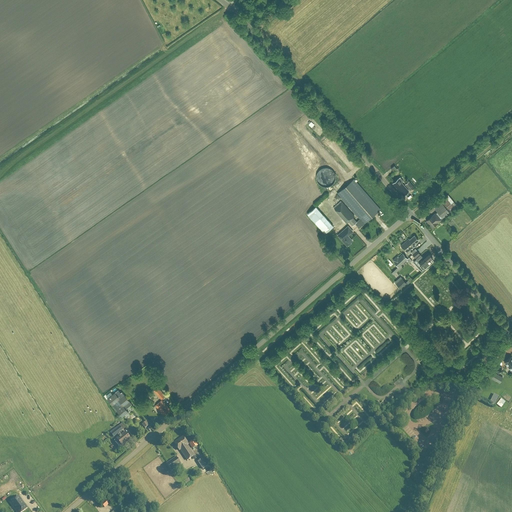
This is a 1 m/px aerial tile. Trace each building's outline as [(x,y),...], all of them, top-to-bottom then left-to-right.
[(335,178),(335,176),(335,174),(334,172),(333,171),(331,169),(330,168),(328,168),(326,167),(324,167),(323,168),(321,168),(319,169),(318,171),(317,172),(316,174),(316,176),(316,178),(316,179),(317,181),(318,183),(319,184),(321,185),(323,186),(324,186),(326,186),(328,186),(330,185),(331,184),(333,183),(334,181),(335,179),(335,178)] [(403,180),(400,177),(393,183),(403,195),(408,191),(401,182),(403,180)] [(354,223),(359,228),(365,223),(364,223),(380,209),(354,179),(337,193),(360,219),(354,223)] [(405,185),(410,190),(414,186),(409,181),(405,185)] [(442,203),(448,211),(449,212),(455,208),(453,206),(456,204),(448,194),(445,196),(446,197),(441,201),(442,203)] [(346,222),(347,222),(354,216),(341,201),(333,207),(347,222),(346,222)] [(446,213),(448,211),(442,203),(435,209),(437,212),(436,213),(435,212),(426,220),(431,227),(447,214),(446,213)] [(315,206),(307,214),(324,234),(333,226),(315,206)] [(348,226),(338,235),(347,245),(352,240),(348,236),(352,231),(348,226)] [(407,240),(401,245),(406,252),(413,246),(412,245),(418,240),(414,235),(408,241),(407,240)] [(420,263),(425,269),(429,265),(427,262),(432,257),(428,252),(422,257),(420,254),(416,258),(420,263)] [(407,259),(402,253),(399,257),(397,255),(393,260),(394,261),(394,262),(398,267),(407,259)] [(406,283),(402,279),(396,284),(400,288),(406,283)] [(502,367),(495,363),(492,369),(499,373),(502,367)] [(502,377),(499,375),(490,370),(487,375),(499,382),(502,377)] [(153,390),(161,399),(165,395),(157,386),(153,390)] [(118,389),(112,394),(110,392),(106,395),(106,396),(107,398),(122,416),(128,411),(126,409),(132,404),(122,391),(120,392),(118,389)] [(155,405),(164,416),(170,410),(162,399),(155,405)] [(498,406),(502,409),(507,404),(503,400),(498,406)] [(123,430),(122,430),(119,426),(112,431),(116,436),(123,430)] [(119,448),(122,446),(130,440),(125,433),(121,436),(120,434),(117,435),(119,437),(116,440),(114,442),(119,448)] [(183,437),(174,443),(179,451),(180,450),(187,461),(194,456),(187,445),(188,445),(183,437)] [(188,443),(192,449),(197,445),(194,440),(188,443)] [(176,457),(166,464),(171,471),(181,465),(176,457)] [(208,468),(203,459),(198,463),(203,471),(208,468)] [(22,511),(27,508),(24,504),(23,503),(18,496),(9,503),(16,511),(22,511)]
